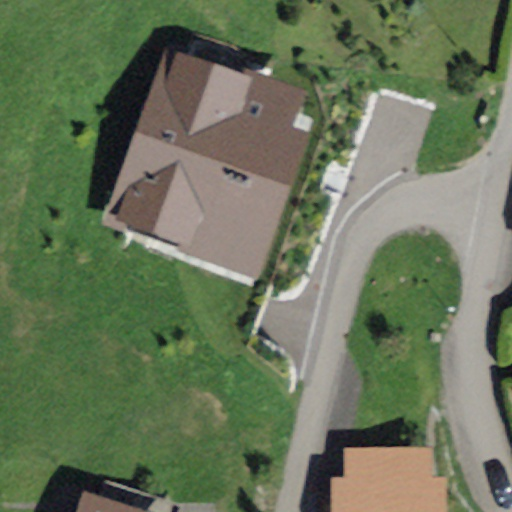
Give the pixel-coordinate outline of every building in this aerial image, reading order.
[(294,112),(180,70),(128,212),(228,249),(244,249),(294,112)] [(228,249),(67,251),(67,272),(69,420),(261,418),(259,248),(244,249),(228,249)] [(0,421),(69,420),(67,272),(0,272),(0,421)] [(442,511),(443,482),(429,482),(429,452),(343,452),(343,482),(328,482),(327,511),(442,511)] [(177,511),(178,508),(104,483),(98,499),(81,493),(74,511),(177,511)]
